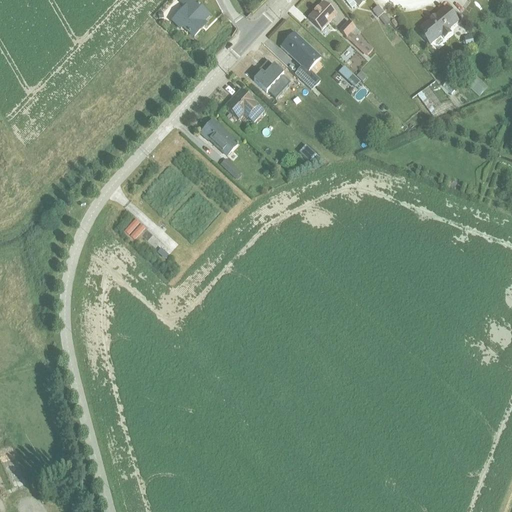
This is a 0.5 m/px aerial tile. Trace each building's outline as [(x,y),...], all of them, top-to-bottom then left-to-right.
[(197,28),(205,21),(210,17),(192,0),(182,0),(180,3),(184,8),(171,22),(181,31),(183,28),(194,38),(201,31),(197,28)] [(344,0),(352,9),(356,6),(358,9),(366,3),(363,0),(344,0)] [(323,4),(308,20),(322,33),(337,17),(323,4)] [(378,7),(372,11),(378,19),(379,18),(386,27),(390,24),(378,7)] [(446,8),(420,29),(426,36),(423,38),(430,48),(442,38),(444,41),(451,34),(449,32),(459,23),(446,8)] [(197,28),(201,31),(207,24),(205,21),(197,28)] [(347,22),(339,32),(366,58),(373,51),(358,37),(360,34),(347,22)] [(295,34),(281,49),(301,68),(297,72),(298,73),(295,76),(312,92),(321,82),(310,71),(321,59),(295,34)] [(463,41),(463,42),(463,45),(465,47),(466,47),(466,48),(474,47),(472,37),(464,38),(464,41),(463,41)] [(251,78),(271,98),(286,83),(266,63),(251,78)] [(344,67),(338,73),(355,89),(360,83),(344,67)] [(361,72),(356,77),(363,82),(367,77),(361,72)] [(473,76),(465,85),(479,97),(487,88),(473,76)] [(291,88),(301,97),(306,92),(296,83),(291,88)] [(447,83),(443,87),(452,95),(455,90),(447,83)] [(429,87),(417,95),(434,119),(456,108),(451,102),(442,104),(429,87)] [(242,91),(225,109),(239,122),(244,118),(247,121),(247,120),(253,125),(265,113),(242,91)] [(213,122),(200,135),(208,143),(209,142),(227,159),(238,147),(213,122)] [(267,128),(261,135),(266,139),(272,132),(267,128)] [(306,146),(299,154),(311,164),(318,157),(306,146)] [(226,161),(220,167),(237,182),(242,176),(226,161)] [(135,220),(125,232),(129,236),(140,224),(135,220)] [(141,225),(130,237),(135,241),(145,229),(141,225)] [(161,250),(157,254),(165,261),(169,257),(161,250)]
